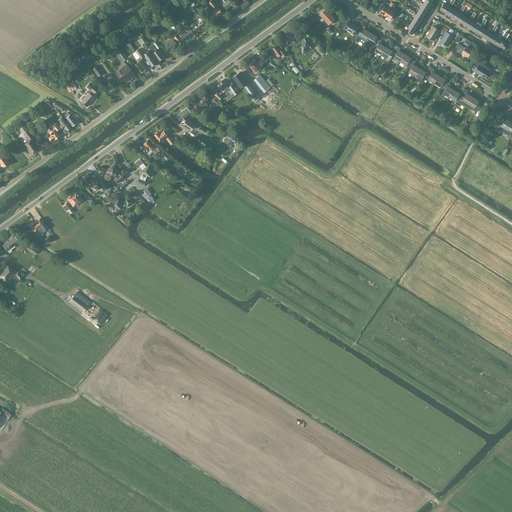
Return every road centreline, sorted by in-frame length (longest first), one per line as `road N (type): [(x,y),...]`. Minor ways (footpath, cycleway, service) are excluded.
road 1 (tertiary): [(0,229),(312,0)]
road 2 (unclassified): [(0,192),(263,0)]
road 3 (residential): [(511,62),(433,13),(413,43)]
road 4 (track): [(98,0),(10,67),(0,61)]
